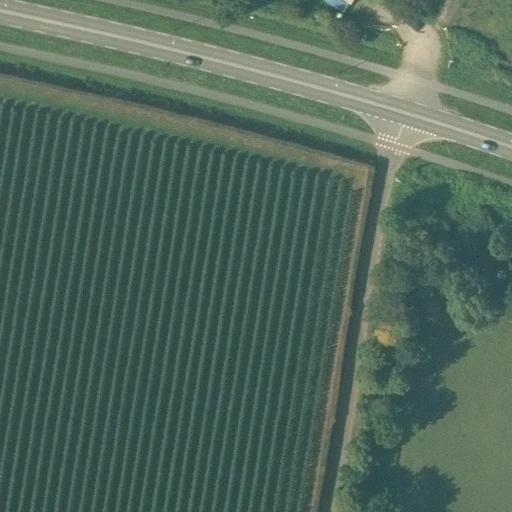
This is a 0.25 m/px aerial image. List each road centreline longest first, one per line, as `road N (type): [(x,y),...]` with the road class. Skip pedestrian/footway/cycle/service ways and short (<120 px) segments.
road 1 (secondary): [(406,113),(0,11)]
road 2 (unclassified): [(330,511),(386,171),(406,113)]
